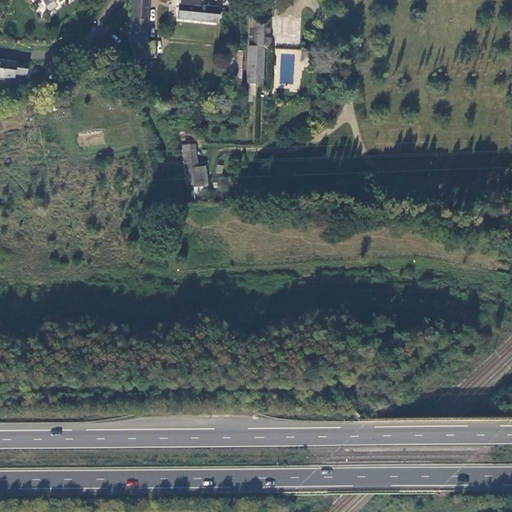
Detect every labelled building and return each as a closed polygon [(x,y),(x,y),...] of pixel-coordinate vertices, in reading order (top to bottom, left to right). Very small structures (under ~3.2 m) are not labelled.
[(133,0),(131,45),(134,61),(155,58),(155,42),(146,43),(147,0),(133,0)] [(218,24),(219,9),(199,6),(200,0),(179,0),(178,19),(218,24)] [(255,17),(250,16),(248,84),(262,85),(264,47),(253,47),(255,18),(255,17)] [(253,47),(264,47),(267,47),(268,19),(255,18),(253,47)] [(228,90),(241,89),(242,52),(229,52),(228,90)] [(27,64),(0,60),(0,78),(13,80),(13,76),(26,77),(27,64)] [(188,195),(201,194),(208,193),(205,167),(198,167),(195,145),(183,147),(188,195)]
